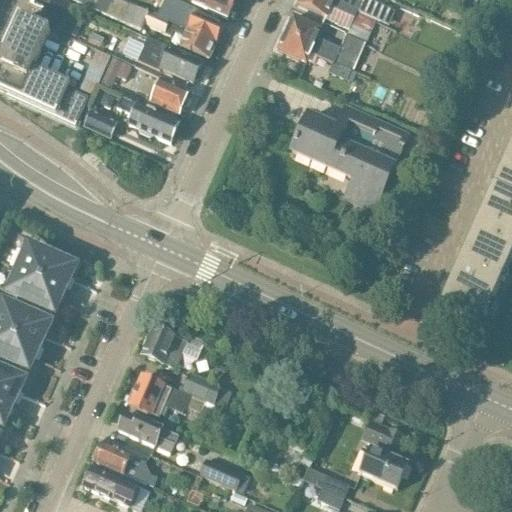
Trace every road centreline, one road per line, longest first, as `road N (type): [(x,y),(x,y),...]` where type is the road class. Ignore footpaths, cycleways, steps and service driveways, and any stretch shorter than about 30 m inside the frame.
road 1 (tertiary): [(482,395),(160,248)]
road 2 (residential): [(44,511),(160,248)]
road 3 (residential): [(160,248),(272,0)]
road 4 (residential): [(427,283),(511,98)]
road 5 (tertiary): [(160,248),(50,197),(0,159)]
road 6 (unclassified): [(434,511),(482,395)]
